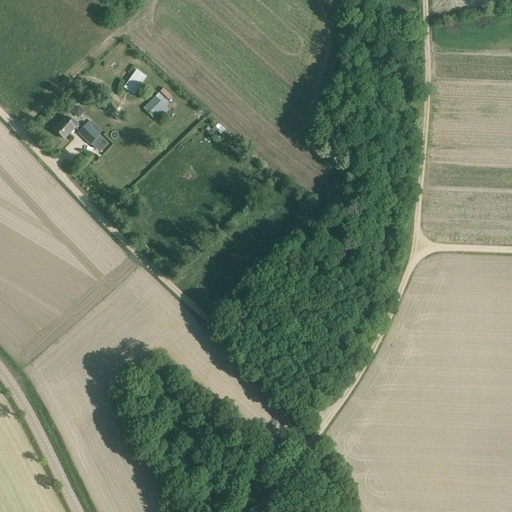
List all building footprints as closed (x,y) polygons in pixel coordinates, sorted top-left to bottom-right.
[(137,71),(125,87),(134,94),(146,77),(137,71)] [(165,105),(169,102),(159,92),(156,96),(165,105)] [(165,105),(156,96),(143,108),(154,119),(167,107),(165,105)] [(113,116),(119,122),(123,117),(117,112),(113,116)] [(73,118),(69,122),(65,118),(54,129),(64,139),(75,128),(80,132),(83,129),(73,118)] [(91,121),(88,124),(100,135),(103,133),(91,121)] [(100,135),(88,124),(83,129),(80,132),(79,133),(91,145),(100,135)] [(212,129),(208,133),(213,138),(217,133),(212,129)]
